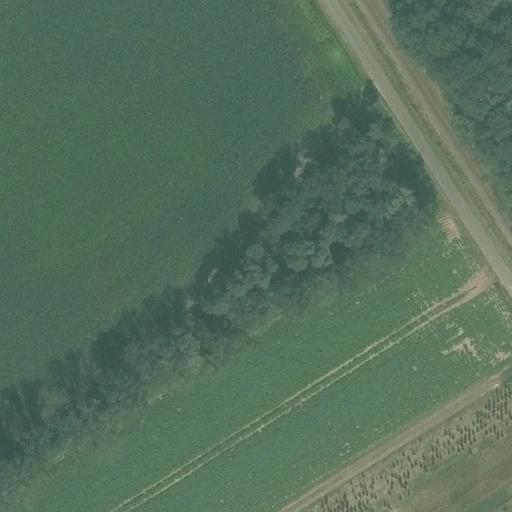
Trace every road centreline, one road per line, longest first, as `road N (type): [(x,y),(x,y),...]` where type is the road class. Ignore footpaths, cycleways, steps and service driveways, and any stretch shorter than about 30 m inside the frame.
road 1 (residential): [(324,0),(511,290)]
road 2 (track): [(287,511),(511,371)]
